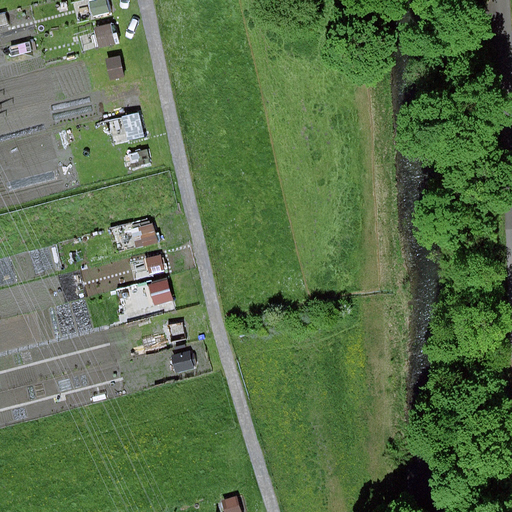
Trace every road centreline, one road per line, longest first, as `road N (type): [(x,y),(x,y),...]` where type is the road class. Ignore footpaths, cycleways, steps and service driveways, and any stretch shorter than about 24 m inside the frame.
road 1 (track): [(145,0),(217,318),(272,511)]
road 2 (track): [(511,242),(499,0)]
